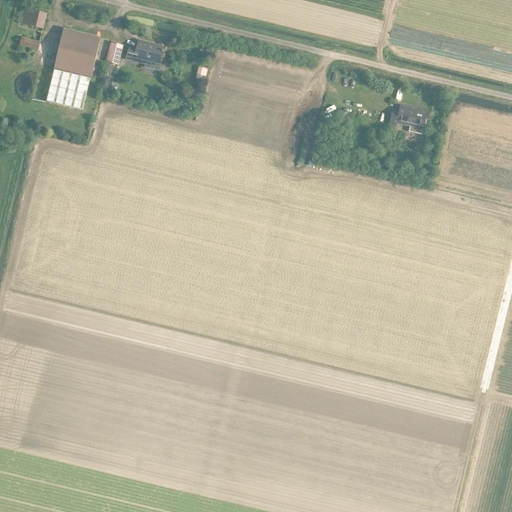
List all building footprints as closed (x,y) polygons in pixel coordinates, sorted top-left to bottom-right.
[(22,24),(42,29),(46,14),(33,11),(32,14),(25,12),(26,10),(21,8),(19,16),(20,16),(24,17),(22,24)] [(53,68),(54,69),(90,78),(100,38),(63,29),(53,68)] [(33,41),(21,38),(20,45),(37,49),(39,42),(33,41)] [(133,61),(134,58),(160,65),(165,47),(138,41),(136,49),(129,47),(125,59),(133,61)] [(117,65),(122,46),(110,43),(106,62),(117,65)] [(54,71),(47,101),(81,110),(89,79),(54,71)] [(107,89),(109,80),(107,78),(102,76),(100,87),(107,89)] [(422,129),(427,112),(400,106),(398,112),(392,110),(389,124),(395,126),(396,123),(410,126),(409,131),(421,134),(422,129)]
